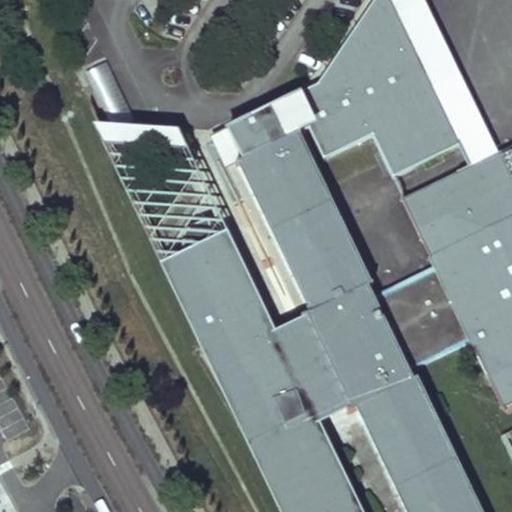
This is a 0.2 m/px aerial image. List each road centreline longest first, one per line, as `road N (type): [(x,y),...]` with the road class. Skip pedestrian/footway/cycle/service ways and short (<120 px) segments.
road 1 (primary): [(181,511),(0,157)]
road 2 (primary): [(0,300),(104,511)]
